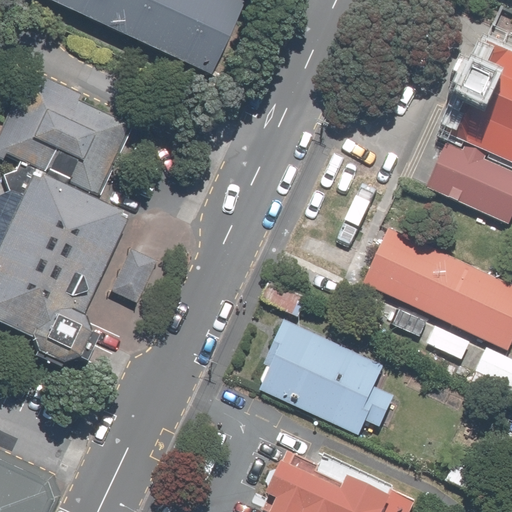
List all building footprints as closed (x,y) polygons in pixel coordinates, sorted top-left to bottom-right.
[(243,3),(236,0),(47,0),(208,75),(243,3)] [(511,0),(490,0),(511,9),(511,0)] [(511,54),(486,43),(472,73),(467,71),(456,97),(461,98),(444,134),(464,143),(461,150),(446,144),(426,187),(508,224),(511,215),(511,173),(484,161),(488,154),(511,164),(511,54)] [(101,126),(3,80),(0,86),(0,169),(66,200),(101,126)] [(102,229),(0,182),(0,343),(42,362),(102,229)] [(353,289),(433,324),(423,347),(455,361),(465,339),(483,347),(462,392),(511,414),(511,359),(502,355),(511,331),(511,289),(379,231),(353,289)] [(269,280),(260,300),(298,318),(307,298),(269,280)] [(384,366),(284,320),(264,364),(269,367),(266,369),(261,380),(263,383),(260,390),(359,435),(366,421),(380,427),(395,396),(374,388),(384,366)] [(277,498),(270,511),(409,511),(415,500),(390,489),(388,494),(348,475),(344,484),(316,471),(319,466),(288,451),(279,469),(271,471),(266,480),(269,488),(266,493),(277,498)]
